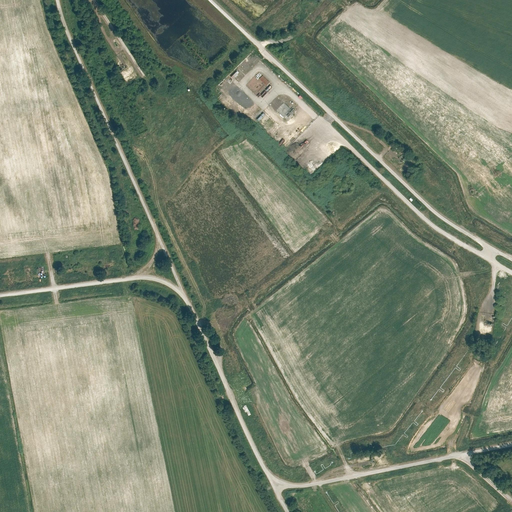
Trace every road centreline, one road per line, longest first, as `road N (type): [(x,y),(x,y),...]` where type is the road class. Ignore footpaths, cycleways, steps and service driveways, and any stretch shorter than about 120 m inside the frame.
road 1 (track): [(511,444),(342,478),(278,480),(258,456),(193,313),(171,284),(135,276),(0,294)]
road 2 (track): [(210,0),(438,214),(511,260)]
road 3 (track): [(511,272),(436,228),(317,118)]
